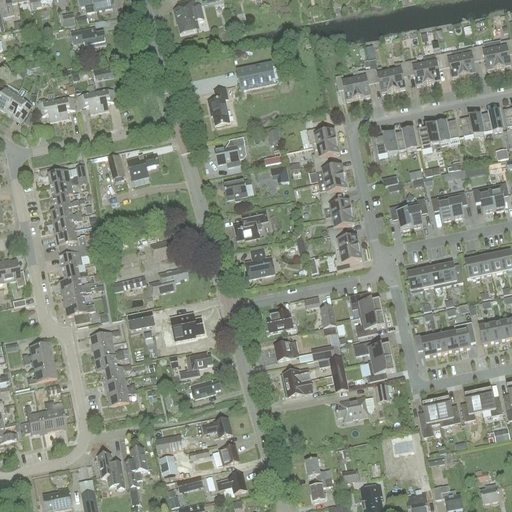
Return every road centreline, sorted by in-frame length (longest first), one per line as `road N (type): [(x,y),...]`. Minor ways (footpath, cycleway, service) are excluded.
road 1 (residential): [(378,254),(352,131),(511,95)]
road 2 (residential): [(381,274),(392,276),(415,389),(511,369)]
road 3 (residential): [(85,440),(65,335),(43,317),(26,240)]
road 4 (tertiary): [(284,511),(230,306)]
road 5 (tertiary): [(230,306),(176,122)]
road 6 (residential): [(12,155),(176,122)]
road 7 (residential): [(230,306),(381,274)]
road 8 (residential): [(378,254),(511,225)]
road 9 (tertiary): [(176,122),(145,0)]
